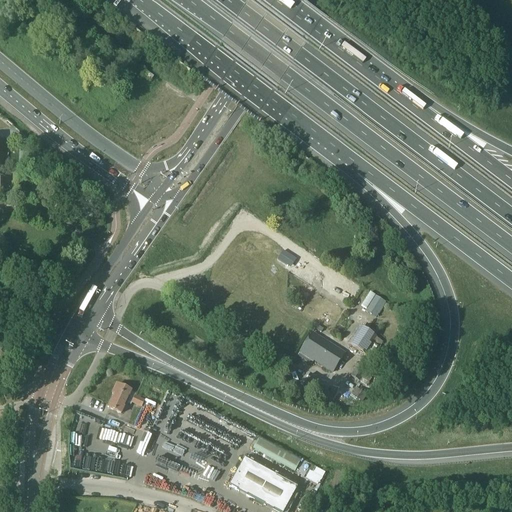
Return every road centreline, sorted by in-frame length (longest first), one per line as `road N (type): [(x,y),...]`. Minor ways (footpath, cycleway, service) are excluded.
road 1 (motorway): [(362,167),(436,265),(454,311),(444,381),(397,422),(319,431),(95,319)]
road 2 (motorway): [(84,337),(363,453),(511,447)]
road 3 (motorway): [(187,0),(511,245)]
road 4 (motorway): [(511,215),(227,0)]
road 5 (motorway): [(140,0),(362,167)]
road 6 (secondary): [(179,197),(312,0)]
road 7 (secondary): [(289,0),(164,185)]
road 8 (secondary): [(164,185),(0,59)]
road 9 (secondary): [(0,87),(151,203)]
road 10 (motorway): [(362,167),(511,280)]
road 11 (motorway): [(406,100),(275,0)]
road 12 (residential): [(108,243),(58,308),(0,345)]
road 13 (secondary): [(151,203),(74,320)]
road 14 (motorway): [(511,180),(406,100)]
road 15 (secondary): [(95,319),(167,214)]
